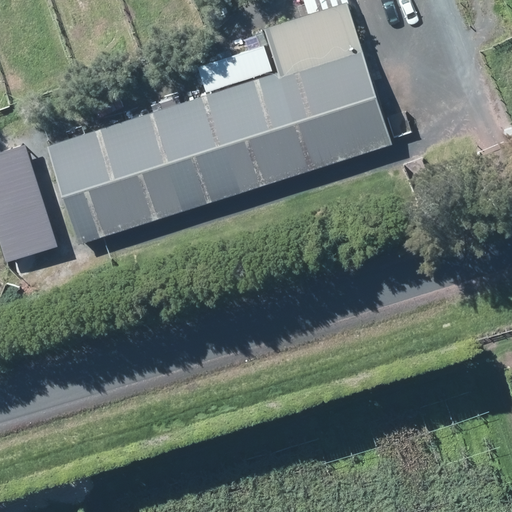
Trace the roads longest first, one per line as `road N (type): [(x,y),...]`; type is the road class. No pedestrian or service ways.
road 1 (unclassified): [(0,414),(511,259)]
road 2 (track): [(445,0),(498,131)]
